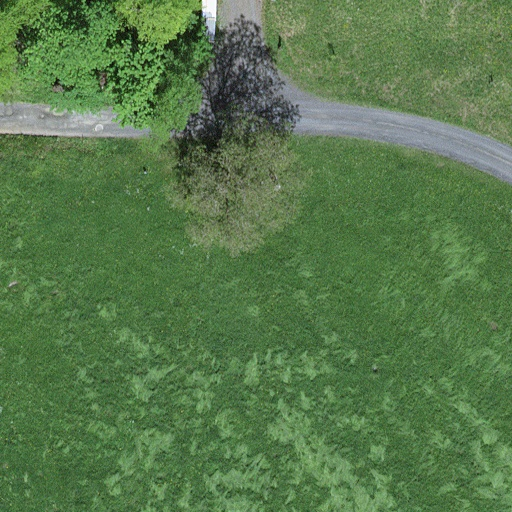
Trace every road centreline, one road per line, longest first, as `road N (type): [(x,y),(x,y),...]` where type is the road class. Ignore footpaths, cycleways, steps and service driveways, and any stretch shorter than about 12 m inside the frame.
road 1 (track): [(243,105),(426,135),(511,170)]
road 2 (track): [(243,105),(130,120),(0,114)]
